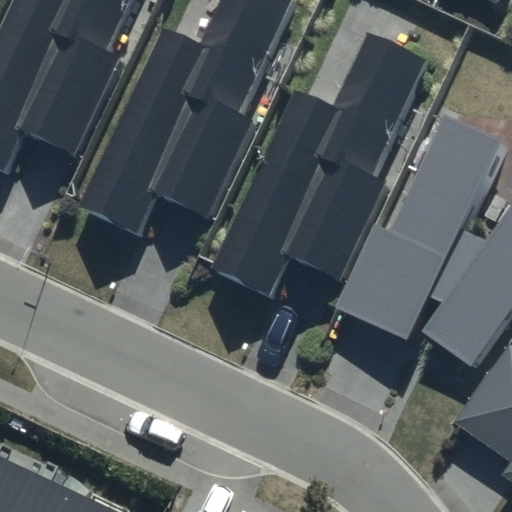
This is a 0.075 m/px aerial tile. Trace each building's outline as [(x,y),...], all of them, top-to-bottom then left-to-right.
[(107,47),(129,0),(11,0),(0,23),(0,167),(7,171),(28,128),(77,151),(123,55),(107,47)] [(243,112),(296,0),(226,0),(205,46),(165,27),(80,206),(143,236),(164,193),(213,216),(259,119),(243,112)] [(371,176),(426,60),(369,33),(333,110),(293,91),(207,270),(271,300),(292,257),(340,280),(387,183),(371,176)] [(471,368),(511,308),(511,180),(507,187),(511,191),(511,206),(484,241),(462,230),(503,140),(442,115),(389,232),(375,226),(335,307),(406,340),(430,297),(442,302),(421,331),(471,368)] [(511,344),(509,343),(453,423),(511,463),(502,476),(511,483),(511,344)] [(117,511),(0,456),(0,511),(117,511)]
